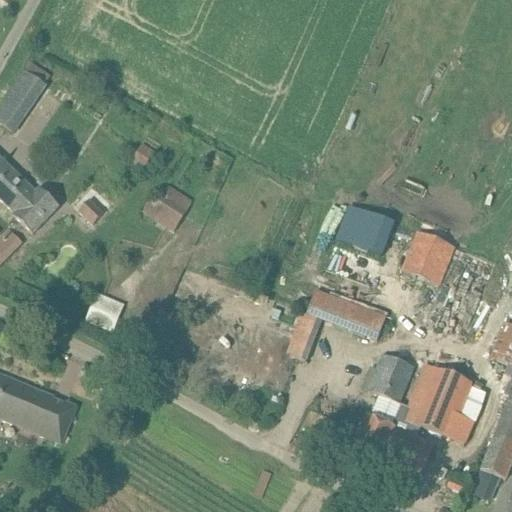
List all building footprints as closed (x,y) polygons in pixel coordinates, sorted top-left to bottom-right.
[(24,74),(0,109),(0,128),(12,136),(45,88),(24,74)] [(131,169),(139,173),(150,153),(143,148),(131,169)] [(0,160),(0,201),(17,218),(15,220),(33,237),(58,210),(39,192),(36,195),(0,160)] [(143,217),(173,235),(194,202),(164,183),(143,217)] [(97,195),(77,216),(92,230),(112,208),(97,195)] [(349,209),(337,242),(383,259),(394,227),(349,209)] [(10,233),(0,243),(0,268),(23,244),(10,233)] [(137,292),(166,303),(190,239),(177,235),(160,281),(144,274),(137,292)] [(417,236),(402,273),(439,289),(455,251),(417,236)] [(98,292),(86,323),(113,335),(125,304),(99,293),(98,292)] [(387,319),(316,293),(293,358),(307,363),(320,325),(378,345),(387,319)] [(38,295),(31,308),(53,319),(60,306),(52,302),(45,298),(38,295)] [(414,371),(383,358),(368,395),(399,408),(414,371)] [(417,415),(412,427),(420,430),(423,432),(450,442),(465,448),(474,425),(459,419),(469,394),(471,390),(472,386),(435,372),(417,415)] [(0,377),(0,420),(61,446),(76,409),(65,405),(64,406),(53,402),(53,400),(0,377)] [(504,397),(509,399),(480,473),(505,482),(511,464),(511,385),(509,384),(504,397)] [(370,419),(358,445),(350,464),(375,475),(378,468),(416,485),(433,448),(395,431),(395,430),(370,419)]
